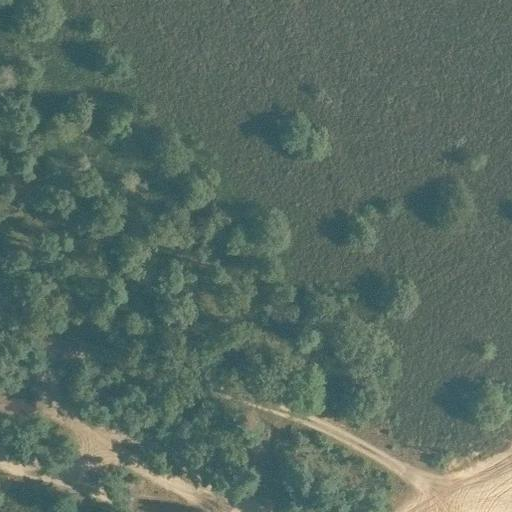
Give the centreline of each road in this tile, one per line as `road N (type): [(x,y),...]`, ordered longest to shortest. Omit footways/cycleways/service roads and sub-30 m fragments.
road 1 (track): [(0,375),(214,511)]
road 2 (track): [(0,469),(178,511)]
